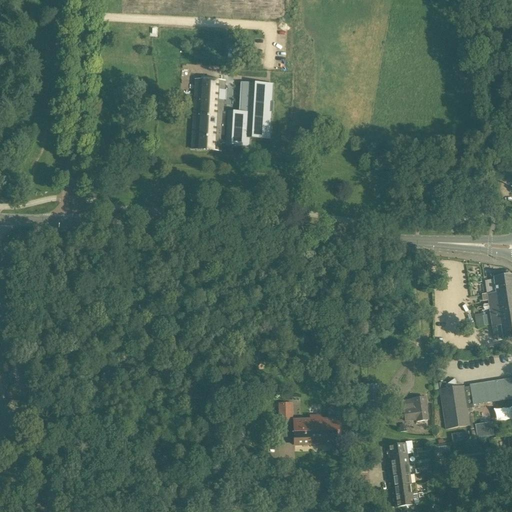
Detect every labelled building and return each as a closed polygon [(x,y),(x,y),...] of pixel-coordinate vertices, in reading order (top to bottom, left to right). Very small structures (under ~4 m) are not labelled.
[(194,108),(191,148),(220,150),(221,143),(223,112),(223,100),(225,100),(226,91),(224,91),(224,81),(195,79),(194,108)] [(221,143),(225,144),(225,145),(250,147),(250,138),(270,139),(271,112),(272,112),(273,102),(272,102),(273,84),(241,82),(239,112),(238,112),(227,111),(227,112),(223,112),(221,143)] [(498,340),(511,337),(511,275),(493,278),(495,293),(487,294),(487,293),(482,294),(483,298),(483,301),(488,300),(492,326),(496,325),(498,340)] [(484,326),(476,327),(476,330),(489,328),(487,313),(481,314),(482,316),(484,326)] [(482,316),(474,317),(476,327),(484,326),(482,316)] [(470,386),(464,387),(467,408),(474,407),(473,404),(511,397),(511,378),(469,385),(470,386)] [(467,408),(464,387),(463,387),(463,386),(457,387),(451,381),(446,386),(445,383),(439,384),(441,391),(446,428),(469,425),(467,408)] [(379,422),(379,400),(378,384),(365,385),(366,423),(379,422)] [(428,425),(427,419),(424,397),(415,398),(412,398),(401,400),(402,403),(404,420),(415,419),(416,421),(417,421),(417,426),(428,425)] [(279,425),(285,425),(292,425),(291,401),(279,402),(279,425)] [(337,419),(293,420),(294,445),(338,444),(337,419)] [(494,434),(492,422),(476,425),(478,437),(494,434)] [(469,433),(455,435),(456,441),(470,440),(469,433)] [(387,445),(388,456),(406,453),(405,443),(387,445)] [(436,447),(436,454),(451,452),(450,445),(436,447)] [(388,456),(390,466),(408,464),(406,453),(388,456)] [(390,466),(391,476),(409,474),(408,464),(390,466)] [(410,484),(409,474),(391,476),(392,486),(410,484)] [(392,486),(394,496),(412,494),(412,493),(410,484),(392,486)] [(395,507),(419,504),(417,493),(412,493),(412,494),(394,496),(395,507)]
